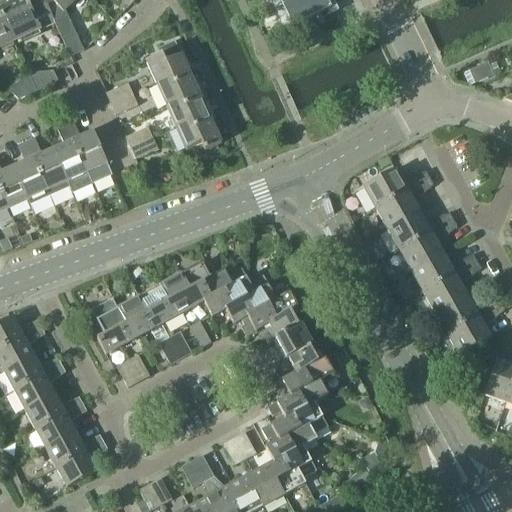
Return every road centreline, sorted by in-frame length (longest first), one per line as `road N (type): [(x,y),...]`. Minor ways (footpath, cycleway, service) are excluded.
road 1 (residential): [(141,471),(260,409),(268,384),(261,364),(233,356),(111,417)]
road 2 (tertiary): [(300,180),(37,283)]
road 3 (tertiary): [(434,422),(300,180)]
road 4 (residential): [(111,417),(37,283)]
